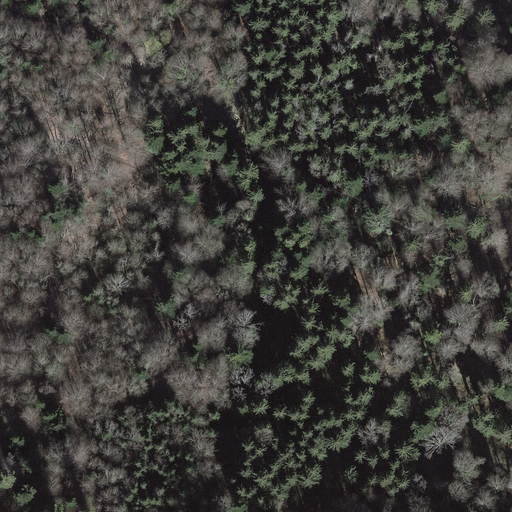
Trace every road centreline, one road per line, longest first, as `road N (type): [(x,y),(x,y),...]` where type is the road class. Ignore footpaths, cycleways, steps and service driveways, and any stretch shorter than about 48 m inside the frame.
road 1 (track): [(235,147),(298,198),(511,474)]
road 2 (track): [(235,147),(208,110),(117,43),(0,11)]
road 3 (track): [(0,157),(55,137),(191,179),(227,169),(235,147)]
